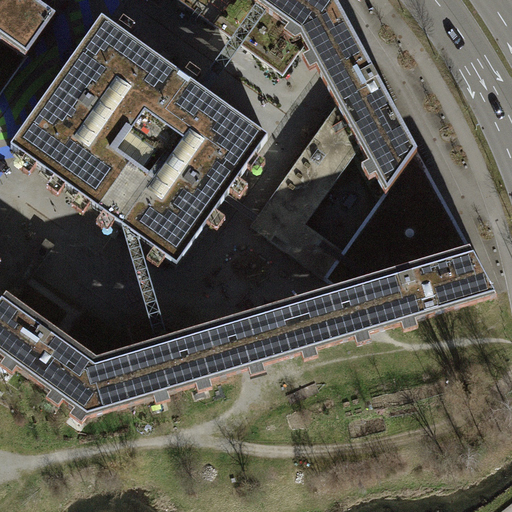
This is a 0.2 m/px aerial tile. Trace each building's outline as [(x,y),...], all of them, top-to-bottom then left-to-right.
[(0,0),(0,37),(28,58),(56,19),(47,12),(29,0),(0,0)] [(386,197),(418,153),(370,66),(357,42),(336,4),(330,0),(175,0),(284,76),(306,45),(327,84),(339,108),(353,135),(360,148),(386,197)] [(99,20),(9,148),(116,223),(130,233),(176,265),(225,197),(267,137),(199,90),(173,72),(99,20)] [(353,135),(339,108),(257,219),(250,229),(326,281),(346,254),(303,224),(360,148),(353,135)] [(473,253),(418,153),(386,197),(346,254),(326,281),(342,293),(375,283),(473,253)] [(15,275),(25,282),(29,277),(52,245),(42,238),(19,270),(15,275)] [(497,296),(473,253),(375,283),(342,293),(228,327),(166,345),(96,365),(59,340),(6,302),(0,309),(0,362),(84,417),(251,368),(497,296)]
